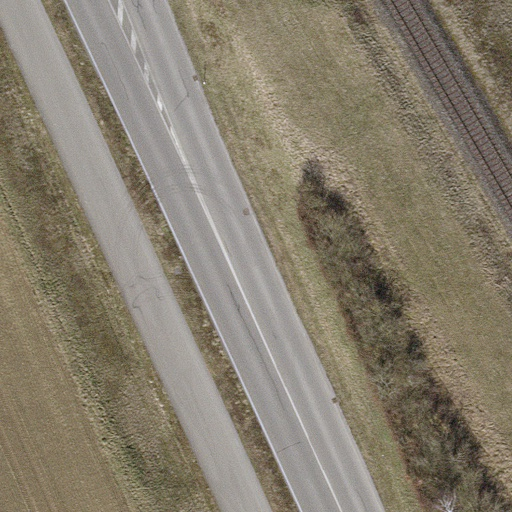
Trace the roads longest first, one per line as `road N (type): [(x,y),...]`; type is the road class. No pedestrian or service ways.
road 1 (track): [(249,511),(14,0)]
road 2 (secondary): [(181,147),(345,511)]
road 3 (secondary): [(91,0),(181,147)]
road 4 (secondary): [(181,147),(146,0)]
